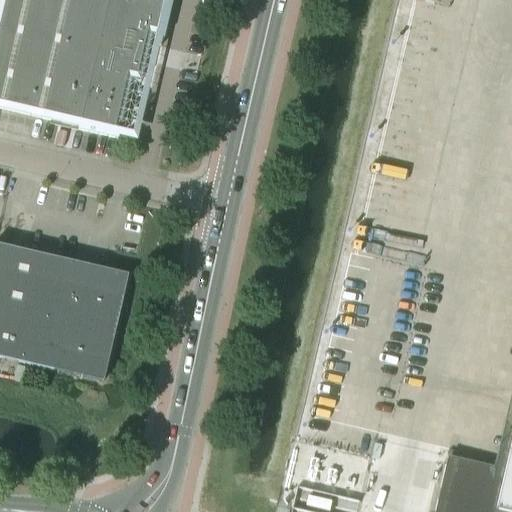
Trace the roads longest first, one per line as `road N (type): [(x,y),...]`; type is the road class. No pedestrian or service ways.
road 1 (tertiary): [(142,511),(173,462),(226,204)]
road 2 (unclassified): [(0,153),(226,204)]
road 3 (tertiary): [(226,204),(274,0)]
